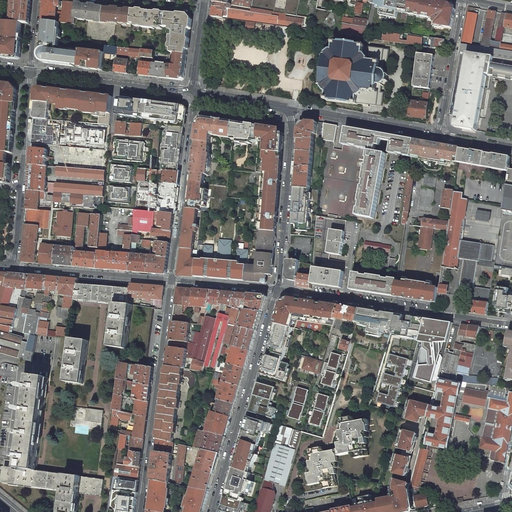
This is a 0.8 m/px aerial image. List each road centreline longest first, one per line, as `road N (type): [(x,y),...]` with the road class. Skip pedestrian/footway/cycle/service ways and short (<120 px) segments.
road 1 (residential): [(511,324),(276,289)]
road 2 (residential): [(140,511),(171,281)]
road 3 (residential): [(276,289),(211,511)]
road 4 (residential): [(31,71),(13,266)]
road 5 (residential): [(171,281),(192,91)]
road 6 (residential): [(288,109),(276,289)]
road 7 (residential): [(31,71),(192,91)]
road 8 (residential): [(171,281),(13,266)]
road 9 (residential): [(288,109),(437,134)]
road 10 (residential): [(437,134),(463,0)]
